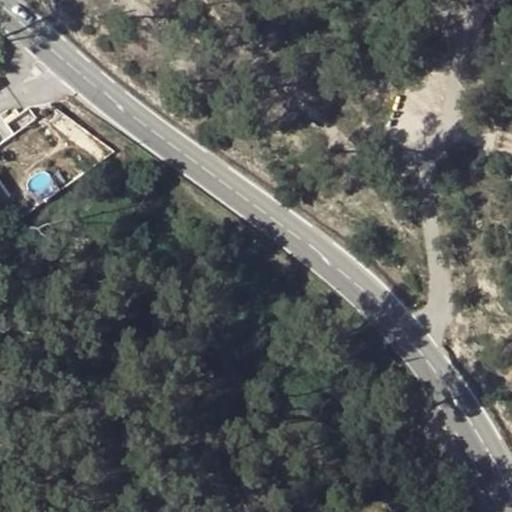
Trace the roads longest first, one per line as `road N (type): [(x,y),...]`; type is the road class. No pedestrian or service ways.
road 1 (primary): [(73,66),(305,239),(414,338)]
road 2 (residential): [(437,0),(448,74),(427,179),(441,293),(436,321),(414,338)]
road 3 (primary): [(414,338),(511,493)]
